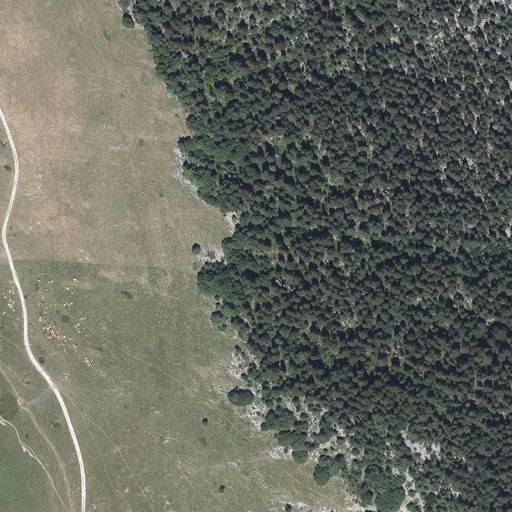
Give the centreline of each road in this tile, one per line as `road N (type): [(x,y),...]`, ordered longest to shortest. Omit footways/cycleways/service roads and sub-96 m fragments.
road 1 (track): [(0,111),(16,162),(4,242),(27,348),(53,387)]
road 2 (track): [(53,387),(81,463),(83,511)]
